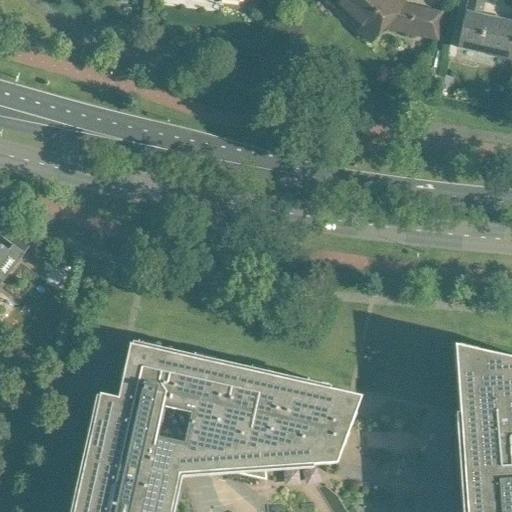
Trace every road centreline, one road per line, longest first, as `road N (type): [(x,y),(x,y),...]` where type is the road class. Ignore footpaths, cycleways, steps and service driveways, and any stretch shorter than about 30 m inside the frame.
road 1 (secondary): [(511,196),(377,184),(224,157),(0,103)]
road 2 (secondary): [(0,154),(209,202),(511,241)]
